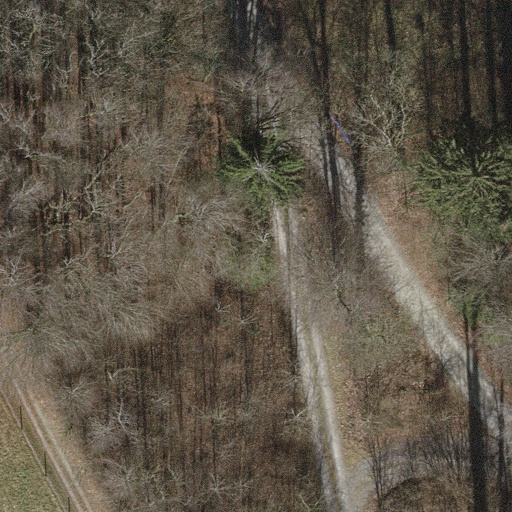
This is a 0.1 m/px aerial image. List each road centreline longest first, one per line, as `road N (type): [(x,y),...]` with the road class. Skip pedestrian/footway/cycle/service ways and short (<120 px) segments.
road 1 (track): [(286,127),(342,511)]
road 2 (track): [(511,441),(286,127)]
road 3 (track): [(344,511),(380,463),(444,449),(511,454)]
road 4 (track): [(286,127),(250,0)]
